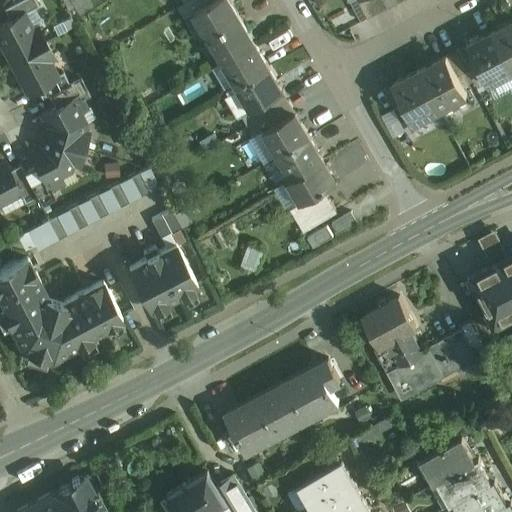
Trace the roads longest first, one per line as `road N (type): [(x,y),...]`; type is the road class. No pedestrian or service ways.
road 1 (secondary): [(32,443),(425,231)]
road 2 (residential): [(425,231),(335,70)]
road 3 (residential): [(335,70),(448,11)]
